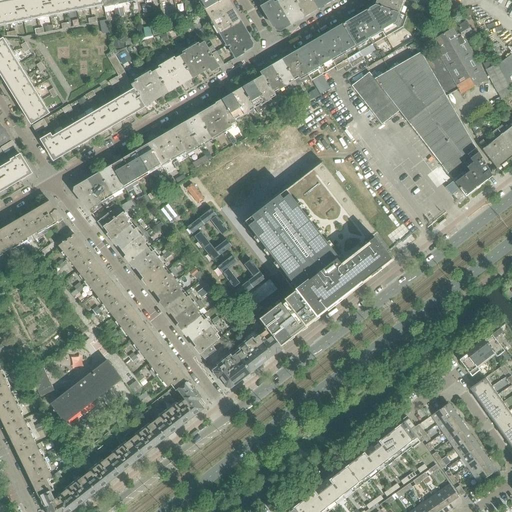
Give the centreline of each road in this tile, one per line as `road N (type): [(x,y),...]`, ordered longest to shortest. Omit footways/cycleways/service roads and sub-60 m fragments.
road 1 (secondary): [(162,511),(511,241)]
road 2 (secondary): [(511,200),(232,415)]
road 3 (residential): [(51,181),(232,415)]
road 4 (residential): [(51,181),(275,51)]
road 5 (residential): [(275,511),(447,377)]
road 6 (secondary): [(232,415),(105,511)]
road 7 (residential): [(511,484),(505,459),(447,377)]
